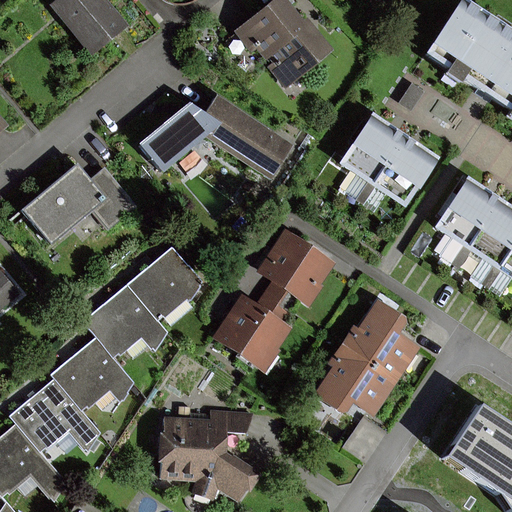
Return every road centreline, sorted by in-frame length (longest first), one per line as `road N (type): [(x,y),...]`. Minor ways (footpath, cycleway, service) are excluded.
road 1 (residential): [(217,0),(0,182)]
road 2 (residential): [(511,381),(467,359),(449,366),(349,511)]
